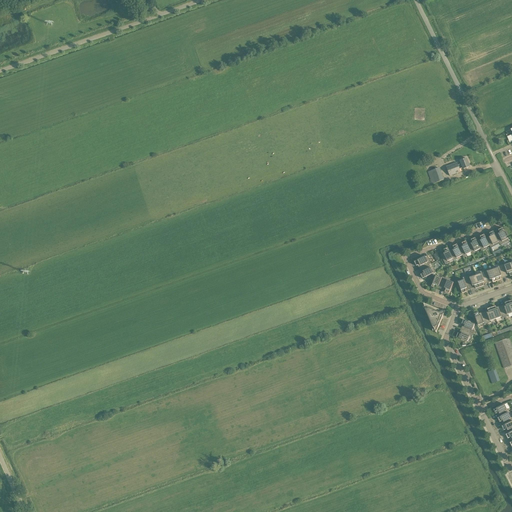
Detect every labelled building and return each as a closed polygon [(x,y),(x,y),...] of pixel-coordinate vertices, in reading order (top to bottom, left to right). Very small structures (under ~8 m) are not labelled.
[(462,164),(458,165),(457,163),(446,167),(450,176),(461,172),(460,169),(463,168),(463,169),(470,167),(467,158),(460,161),(462,164)] [(439,168),(428,172),(433,184),(443,180),(439,168)] [(500,232),(495,234),(499,242),(500,245),(509,241),(506,236),(507,235),(506,232),(505,232),(503,228),(499,230),(500,232)] [(499,242),(495,234),(493,231),(489,233),(490,235),(486,238),(490,245),(489,246),(491,248),(494,246),(494,245),(499,242)] [(490,245),(486,238),(484,235),(480,237),(481,239),(477,241),(481,249),(480,249),(482,251),(485,249),(485,248),(489,246),(490,245)] [(481,249),(477,241),(475,238),(471,240),(472,242),(468,244),(472,252),(471,252),(472,254),(476,253),(476,251),(480,249),(481,249)] [(463,245),(459,247),(462,255),(463,258),(467,256),(466,254),(471,252),(472,252),(468,244),(466,241),(462,243),(463,245)] [(454,248),(450,251),(453,258),(453,259),(454,261),(458,259),(457,258),(462,255),(459,247),(457,244),(453,246),(454,248)] [(453,258),(450,251),(448,248),(444,250),(445,252),(440,254),(445,264),(449,262),(448,261),(453,259),(453,258)] [(420,270),(432,264),(427,255),(422,258),(422,257),(418,259),(419,260),(414,262),(416,266),(417,265),(420,270)] [(511,275),(511,267),(511,263),(510,261),(504,263),(504,264),(501,265),(505,277),(510,275),(510,276),(511,275)] [(432,264),(420,270),(422,274),(421,275),(423,279),(436,272),(432,264)] [(505,277),(501,265),(498,266),(498,268),(493,270),(497,281),(501,280),(501,278),(505,277)] [(481,274),(476,276),(480,287),(484,286),(483,285),(488,283),(484,271),(484,270),(480,272),(481,274)] [(487,270),(484,271),(488,283),(493,281),(493,282),(497,281),(493,270),(488,271),(487,270)] [(480,287),(476,276),(475,273),(466,277),(471,289),(475,287),(476,289),(480,287)] [(441,289),(445,278),(442,276),(441,278),(436,276),(432,287),(436,289),(436,287),(441,289)] [(471,289),(466,277),(463,278),(464,280),(458,282),(462,293),(467,292),(466,291),(471,289)] [(449,279),(445,278),(441,289),(445,291),(445,292),(449,294),(454,283),(448,280),(449,279)] [(511,313),(511,309),(509,301),(505,303),(505,304),(501,306),(505,317),(508,316),(508,315),(511,313)] [(423,308),(426,309),(434,328),(433,331),(436,332),(436,333),(437,333),(444,314),(443,312),(443,311),(428,305),(424,304),(423,308)] [(505,317),(501,306),(496,307),(496,306),(492,308),(496,319),(501,317),(502,319),(505,317)] [(496,319),(492,308),(488,309),(488,310),(483,312),(488,324),(491,322),(491,321),(496,319)] [(488,324),(483,312),(479,313),(478,312),(474,314),(478,325),(484,323),(484,325),(488,324)] [(461,329),(473,334),(475,331),(473,330),(475,324),(472,323),(472,322),(468,321),(468,322),(463,320),(462,324),(463,324),(461,329)] [(473,334),(461,329),(459,333),(458,333),(456,337),(461,339),(461,340),(464,341),(465,340),(468,342),(470,336),(472,337),(473,334)] [(511,345),(509,338),(495,343),(504,368),(511,365),(511,345)] [(500,381),(495,369),(488,372),(492,383),(500,381)] [(509,413),(510,412),(508,409),(507,409),(504,404),(501,406),(501,405),(498,407),(498,408),(494,410),(496,414),(497,413),(499,417),(509,413)] [(509,413),(499,417),(498,418),(500,422),(501,421),(503,426),(511,421),(511,417),(511,418),(509,413)] [(511,421),(503,426),(502,426),(504,430),(505,430),(507,434),(511,431),(511,421)]
